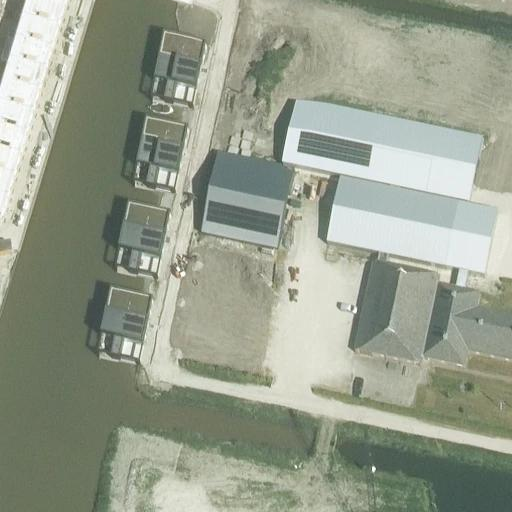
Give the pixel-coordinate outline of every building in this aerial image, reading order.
[(26,0),(25,0),(19,21),(58,33),(64,11),(26,0)] [(26,0),(64,11),(67,0),(26,0)] [(19,21),(13,43),(51,54),(58,33),(19,21)] [(164,39),(155,83),(168,86),(164,105),(173,107),(177,88),(196,92),(205,47),(164,39)] [(13,43),(7,64),(45,75),(51,54),(13,43)] [(7,64),(0,85),(38,97),(45,75),(7,64)] [(0,85),(0,86),(0,108),(32,118),(38,97),(0,85)] [(480,297),(437,288),(439,280),(387,269),(388,259),(441,270),(446,271),(485,279),(498,215),(468,209),(482,143),(295,103),(281,170),(292,172),(293,170),(393,191),(393,193),(340,182),(327,246),(379,257),(377,267),(373,266),(367,298),(355,355),(421,369),(422,362),(465,370),(465,369),(468,355),(511,364),(511,319),(477,312),(480,297)] [(0,108),(0,131),(26,139),(32,118),(0,108)] [(147,124),(137,169),(150,171),(146,190),(155,192),(159,173),(178,177),(188,133),(147,124)] [(0,131),(0,154),(19,161),(26,139),(0,131)] [(0,154),(0,178),(13,182),(19,161),(0,154)] [(278,252),(294,173),(292,172),(281,170),(218,157),(201,236),(278,252)] [(0,178),(0,201),(7,203),(13,182),(0,178)] [(129,209),(120,254),(132,256),(128,275),(137,277),(141,258),(161,262),(170,218),(129,209)] [(238,253),(235,271),(275,277),(277,260),(238,253)] [(111,294),(102,339),(115,342),(111,361),(120,362),(123,343),(143,348),(152,303),(111,294)]
